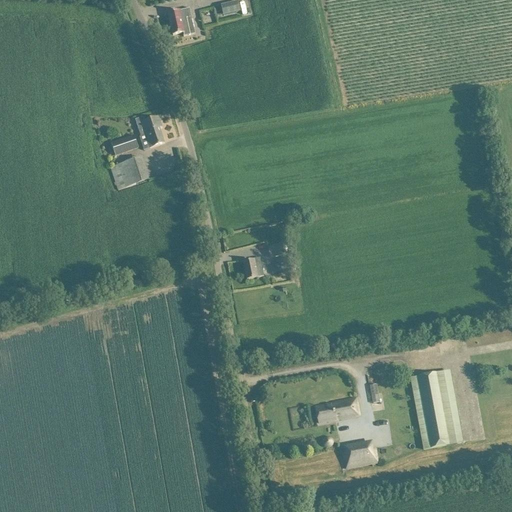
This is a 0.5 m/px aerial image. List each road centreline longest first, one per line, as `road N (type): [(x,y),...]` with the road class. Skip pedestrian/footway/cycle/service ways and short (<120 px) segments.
road 1 (unclassified): [(263,511),(199,179),(132,0)]
road 2 (unknown): [(219,275),(0,328)]
